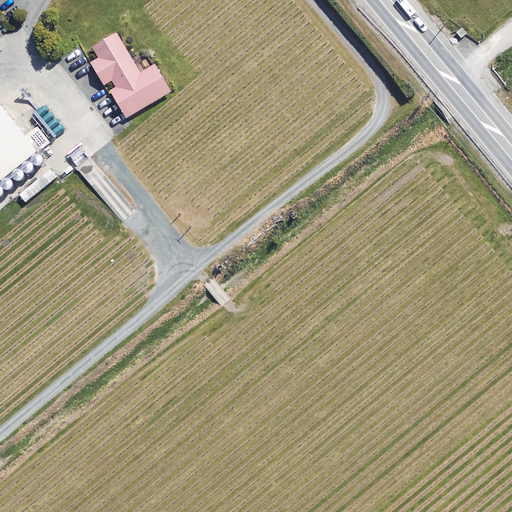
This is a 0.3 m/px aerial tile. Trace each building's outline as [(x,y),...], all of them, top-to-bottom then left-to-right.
[(140,75),(117,35),(93,49),(99,60),(91,64),(104,86),(112,82),(116,89),(110,92),(126,120),(171,94),(155,66),(140,75)] [(0,180),(38,150),(0,102),(0,180)] [(0,184),(0,204),(48,166),(38,154),(0,184)] [(88,157),(76,168),(117,216),(130,206),(88,157)] [(26,205),(57,180),(50,171),(19,196),(26,205)]
